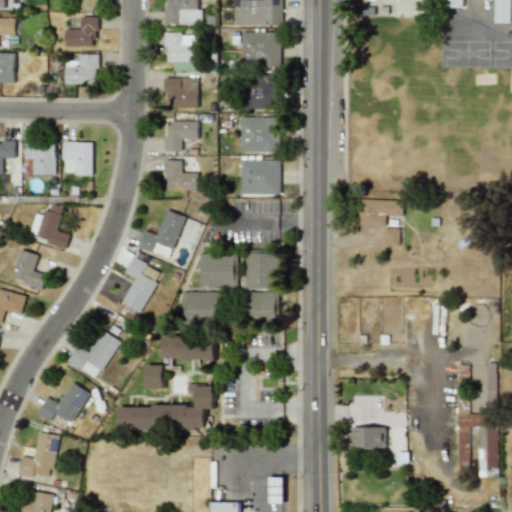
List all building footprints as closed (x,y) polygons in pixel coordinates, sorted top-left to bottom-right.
[(165,0),(165,23),(202,24),(202,0),(165,0)] [(240,0),(240,7),(234,7),(234,24),(282,24),(281,0),(240,0)] [(462,8),(462,0),(446,0),(447,7),(462,8)] [(494,0),(495,22),(511,22),(510,0),(494,0)] [(96,16),(80,16),(80,29),(64,28),(64,45),(96,45),(96,16)] [(15,18),(0,17),(0,35),(14,35),(15,18)] [(279,66),(280,32),(241,31),(240,65),(279,66)] [(173,70),(198,69),(197,32),(165,33),(166,62),(173,62),(173,70)] [(0,82),(14,82),(14,52),(0,52),(0,82)] [(97,53),(77,53),(77,60),(65,60),(65,82),(97,83),(97,53)] [(280,74),(250,74),(250,95),(242,95),(242,109),(280,108),(280,74)] [(197,77),(166,77),(166,108),(197,107),(197,77)] [(240,151),(280,151),(280,117),(240,116),(240,151)] [(197,120),(165,121),(165,150),(181,150),(181,139),(197,139),(197,120)] [(0,142),(0,173),(2,173),(3,157),(15,158),(15,140),(1,139),(1,143),(0,142)] [(92,142),(62,141),(61,158),(75,159),(74,174),(91,175),(92,142)] [(55,143),(26,142),(25,157),(33,158),(32,173),(54,174),(55,143)] [(181,159),(164,159),(165,189),(197,189),(197,172),(181,172),(181,159)] [(239,193),(279,194),(280,159),(240,159),(239,193)] [(403,200),(361,199),(360,224),(386,225),(386,215),(402,215),(403,200)] [(67,246),(69,233),(57,230),(62,206),(48,203),(45,215),(34,212),(29,237),(67,246)] [(184,216),(166,209),(156,234),(143,229),(137,246),(169,258),(184,216)] [(399,245),(399,228),(385,227),(384,245),(399,245)] [(11,275),(22,279),(20,283),(41,289),(46,274),(33,270),(38,254),(19,248),(11,275)] [(245,288),(277,288),(278,250),(245,250),(245,288)] [(199,253),(198,285),(236,286),(237,253),(199,253)] [(121,302),(140,312),(157,280),(154,279),(158,271),(133,257),(124,272),(134,277),(121,302)] [(21,314),(26,295),(0,288),(0,321),(1,322),(4,310),(21,314)] [(218,322),(218,291),(182,291),(182,321),(218,322)] [(277,291),(248,291),(247,318),(276,319),(277,291)] [(119,340),(102,330),(89,352),(77,344),(67,361),(96,378),(119,340)] [(162,338),(163,359),(215,358),(214,337),(162,338)] [(497,413),(496,362),(487,362),(488,413),(497,413)] [(146,387),(163,387),(163,364),(146,365),(146,387)] [(35,412),(49,421),(55,412),(70,422),(89,393),(72,381),(57,403),(46,396),(35,412)] [(458,472),(469,472),(469,426),(478,426),(478,476),(497,476),(497,414),(468,414),(467,383),(457,383),(458,472)] [(117,406),(118,430),(204,428),(204,408),(214,408),(213,384),(187,385),(187,393),(195,393),(195,404),(117,406)] [(386,427),(353,426),(353,447),(385,448),(386,427)] [(18,473),(51,478),(57,434),(37,432),(33,457),(20,455),(18,473)] [(49,511),(52,494),(34,491),(31,505),(23,503),(21,511),(49,511)] [(209,511),(239,511),(239,501),(209,502),(209,511)]
